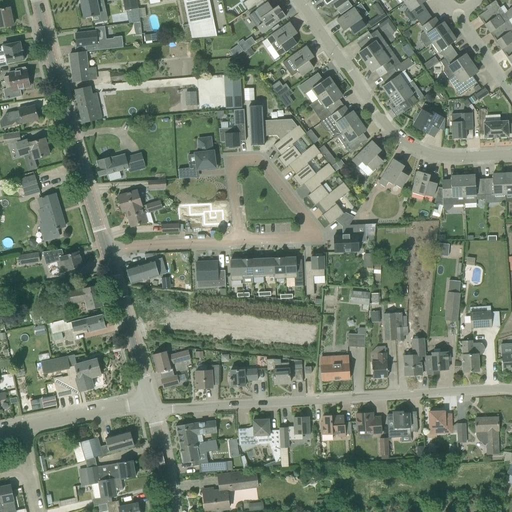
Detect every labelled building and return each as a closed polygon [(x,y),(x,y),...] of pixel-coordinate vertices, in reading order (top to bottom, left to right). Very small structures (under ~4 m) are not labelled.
[(80,0),(85,18),(99,15),(97,3),(103,1),(103,0),(80,0)] [(122,0),(124,11),(137,9),(135,0),(122,0)] [(183,0),(189,25),(192,39),(217,37),(209,0),(183,0)] [(248,0),(243,4),(248,11),(264,0),(248,0)] [(321,0),(327,8),(333,4),(338,11),(349,3),(347,0),(321,0)] [(428,0),(427,0),(408,0),(405,2),(409,8),(404,13),(411,22),(427,11),(422,4),(428,0)] [(508,21),(511,18),(511,7),(508,11),(508,12),(502,16),(499,11),(501,9),(495,2),(486,8),(488,10),(478,17),(482,23),(483,22),(490,32),(489,33),(490,33),(508,21)] [(286,17),(278,6),(273,10),(268,3),(249,16),(257,28),(258,27),(263,33),(286,17)] [(372,7),(382,21),(387,17),(377,3),(372,7)] [(0,28),(13,26),(10,8),(0,10),(0,28)] [(336,21),(344,32),(349,28),(354,35),(366,27),(361,20),(362,19),(354,8),(336,21)] [(377,25),(381,31),(386,28),(392,24),(387,18),(377,25)] [(422,27),(425,31),(420,35),(419,39),(426,48),(433,43),(449,32),(443,23),(437,27),(433,20),(422,27)] [(508,21),(490,33),(494,39),(495,39),(502,49),(501,50),(511,42),(511,26),(508,21)] [(267,39),(279,57),(297,45),(292,37),(297,34),(290,23),(267,39)] [(382,52),(388,47),(377,30),(370,35),(370,34),(359,42),(364,49),(359,53),(366,63),(382,52)] [(97,41),(96,31),(75,33),(77,47),(85,46),(86,52),(123,48),(122,37),(114,38),(114,39),(97,41)] [(444,59),(455,52),(450,45),(456,41),(449,32),(433,43),(444,59)] [(243,52),(249,48),(243,41),(238,44),(243,52)] [(511,42),(501,50),(505,56),(506,55),(511,63),(511,42)] [(23,53),(21,53),(20,50),(21,50),(20,43),(14,44),(9,45),(9,46),(1,47),(1,48),(0,48),(0,67),(8,66),(8,64),(24,61),(24,59),(25,57),(25,55),(23,53)] [(230,51),(234,58),(242,52),(238,46),(230,51)] [(302,76),(314,68),(309,61),(314,57),(307,47),(282,64),(287,70),(294,65),(302,76)] [(378,69),(383,76),(400,64),(395,56),(388,61),(382,52),(366,63),(373,73),(378,69)] [(449,79),(471,64),(465,54),(459,58),(455,52),(444,59),(440,62),(444,67),(443,72),(449,79)] [(70,55),(73,82),(90,80),(97,79),(95,68),(88,69),(86,53),(70,55)] [(248,58),(244,53),(238,57),(242,62),(248,58)] [(426,71),(431,68),(427,62),(423,66),(426,71)] [(382,87),(389,97),(412,81),(400,65),(400,64),(383,76),(388,83),(382,87)] [(460,96),(477,84),(472,77),(478,73),(471,64),(449,79),(460,96)] [(4,90),(6,100),(22,97),(20,89),(30,87),(30,86),(31,85),(30,81),(29,80),(26,70),(25,70),(25,68),(17,70),(17,73),(9,75),(9,77),(4,78),(6,89),(4,90)] [(110,74),(111,82),(125,80),(124,72),(110,74)] [(240,74),(224,74),(226,108),(242,107),(240,74)] [(312,89),(319,99),(335,88),(328,78),(323,82),(318,74),(298,87),(302,93),(303,93),(304,95),(312,89)] [(407,110),(424,99),(412,81),(389,97),(396,107),(401,103),(407,110)] [(286,84),(283,87),(275,92),(279,98),(286,93),(290,90),(286,84)] [(90,87),(75,91),(82,123),(102,119),(99,104),(94,105),(90,87)] [(243,88),(244,100),(254,100),(253,88),(243,88)] [(319,124),(320,124),(331,116),(342,108),(337,101),(342,97),(335,88),(319,99),(310,106),(321,122),(319,124)] [(488,94),(485,89),(475,95),(478,100),(488,94)] [(437,97),(439,99),(442,97),(440,95),(441,94),(438,90),(434,93),(437,97)] [(472,106),(467,100),(462,103),(467,109),(472,106)] [(22,124),(39,119),(38,117),(39,117),(38,112),(37,113),(35,106),(27,109),(27,108),(18,110),(19,111),(15,112),(14,112),(6,114),(8,124),(17,122),(18,125),(22,124)] [(281,141),(281,140),(297,127),(292,120),(263,121),(263,106),(249,106),(251,146),(265,145),(264,136),(277,136),(281,141)] [(334,139),(337,137),(359,122),(352,112),(347,116),(342,108),(331,116),(338,126),(329,132),(334,139)] [(246,141),(244,110),(234,111),(235,128),(219,129),(220,143),(226,142),(226,147),(228,147),(228,149),(235,149),(235,147),(239,147),(239,142),(246,141)] [(422,110),(419,115),(417,113),(412,121),(415,123),(413,126),(427,134),(432,125),(438,129),(444,132),(445,120),(443,119),(444,119),(430,111),(429,114),(422,110)] [(461,114),(451,114),(452,122),(453,140),(466,139),(465,131),(473,130),(472,113),(461,114)] [(484,123),(485,138),(494,138),(495,138),(498,137),(498,138),(499,138),(499,137),(508,137),(508,135),(511,134),(511,128),(508,128),(507,122),(500,122),(500,115),(491,115),(492,123),(484,123)] [(359,122),(337,137),(349,154),(366,143),(360,135),(366,131),(359,122)] [(285,168),(288,166),(301,156),(301,155),(292,145),(305,134),(299,126),(297,127),(281,140),(281,141),(273,146),(281,156),(277,159),(280,164),(281,163),(285,168)] [(27,141),(21,143),(20,132),(3,135),(5,144),(16,143),(20,158),(32,154),(34,160),(50,155),(45,139),(28,144),(27,141)] [(195,154),(195,155),(197,170),(198,170),(206,169),(207,171),(218,169),(217,159),(215,160),(214,152),(213,152),(211,138),(198,140),(200,153),(195,154)] [(377,156),(381,151),(372,141),(352,161),(358,167),(362,163),(366,166),(367,165),(373,172),(383,161),(377,156)] [(301,156),(288,166),(296,175),(292,178),(295,183),(296,182),(300,187),(303,184),(316,174),(307,164),(320,153),(314,145),(306,151),(301,155),(301,156)] [(97,168),(99,177),(128,169),(129,173),(146,169),(141,153),(126,157),(125,155),(112,158),(111,157),(97,161),(98,167),(97,168)] [(405,166),(393,159),(378,184),(385,188),(388,182),(393,185),(394,184),(401,189),(408,177),(401,172),(405,166)] [(318,203),(328,194),(320,184),(335,172),(328,164),(316,174),(303,184),(311,194),(307,197),(314,205),(318,203)] [(179,179),(195,178),(194,168),(189,168),(178,170),(179,179)] [(433,198),(437,184),(429,182),(430,175),(418,172),(412,193),(424,197),(425,196),(433,198)] [(505,195),(504,175),(492,175),(493,182),(484,182),(485,196),(505,195)] [(485,196),(484,182),(475,183),(475,176),(463,177),(464,205),(465,205),(464,197),(485,196)] [(38,193),(33,177),(21,181),(26,197),(38,193)] [(464,205),(463,177),(451,177),(451,184),(442,184),(443,206),(464,205)] [(166,188),(166,181),(149,182),(149,189),(166,188)] [(318,203),(326,213),(321,216),(325,221),(326,221),(330,225),(337,219),(344,214),(335,203),(350,191),(343,183),(328,194),(318,203)] [(123,213),(126,211),(142,206),(137,190),(118,197),(123,213)] [(59,237),(57,230),(65,227),(54,194),(38,200),(41,209),(38,210),(42,224),(39,225),(44,242),(59,237)] [(160,201),(142,206),(126,211),(131,227),(147,222),(145,214),(162,208),(160,201)] [(189,206),(189,216),(203,215),(204,226),(224,225),(223,211),(216,211),(216,210),(211,210),(211,205),(189,206)] [(366,242),(366,225),(350,226),(355,217),(345,213),(344,214),(337,219),(345,226),(345,235),(342,235),(343,236),(334,236),(335,253),(359,252),(358,243),(366,242)] [(162,233),(171,232),(180,232),(179,224),(162,225),(162,233)] [(448,255),(449,244),(439,243),(438,255),(448,255)] [(62,274),(83,267),(80,257),(78,257),(76,253),(64,257),(61,250),(43,253),(46,265),(58,262),(62,274)] [(19,257),(20,266),(40,263),(38,254),(19,257)] [(313,277),(324,277),(324,256),(322,256),(322,255),(316,255),(316,257),(311,257),(312,262),(305,262),(306,295),(314,295),(313,277)] [(264,277),(274,277),(275,277),(274,258),(263,259),(264,277)] [(274,258),(275,277),(274,277),(275,279),(285,279),(284,258),(285,258),(274,258)] [(284,258),(285,279),(297,278),(296,258),(285,258),(284,258)] [(242,260),(243,278),(253,278),(252,259),(242,260)] [(263,259),(252,259),(253,278),(264,277),(263,259)] [(155,260),(127,269),(132,284),(159,276),(155,260)] [(243,281),(243,278),(242,260),(230,260),(231,281),(243,281)] [(219,271),(219,270),(218,270),(217,261),(196,262),(197,280),(210,280),(210,287),(226,286),(225,270),(224,270),(224,271),(219,271)] [(170,279),(170,277),(162,279),(163,289),(175,287),(174,279),(170,279)] [(35,295),(38,290),(29,284),(28,287),(32,289),(30,292),(35,295)] [(103,307),(98,286),(82,290),(53,296),(54,301),(57,300),(59,306),(64,306),(64,304),(85,300),(87,311),(103,307)] [(369,305),(370,293),(351,291),(350,303),(369,305)] [(447,292),(444,320),(457,322),(460,294),(447,292)] [(471,328),(491,327),(491,312),(490,306),(470,308),(471,328)] [(42,309),(31,312),(34,325),(45,322),(42,309)] [(384,342),(397,341),(396,328),(408,327),(407,316),(402,316),(402,313),(383,314),(384,342)] [(89,332),(105,328),(105,327),(106,325),(106,321),(105,321),(103,320),(102,315),(71,323),(73,329),(74,332),(89,329),(89,332)] [(50,325),(52,334),(62,332),(69,330),(67,324),(66,320),(50,325)] [(403,336),(408,335),(408,327),(396,328),(397,341),(403,340),(403,336)] [(365,348),(365,338),(365,328),(358,328),(358,334),(348,334),(348,347),(365,348)] [(422,375),(421,356),(425,355),(424,338),(412,339),(413,356),(404,356),(405,376),(422,375)] [(463,355),(464,372),(479,372),(478,355),(480,355),(482,354),(484,352),(484,350),(484,348),(483,346),(481,344),(479,343),(472,344),(472,341),(462,341),(463,355)] [(511,343),(500,345),(501,356),(502,356),(503,370),(511,369),(511,371),(511,370),(511,343)] [(373,378),(388,377),(387,362),(386,346),(377,347),(371,353),(373,378)] [(191,360),(189,351),(169,356),(168,351),(153,355),(157,373),(173,369),(171,365),(191,360)] [(426,357),(427,375),(435,374),(435,371),(448,370),(447,361),(450,361),(449,352),(432,353),(432,356),(426,357)] [(76,375),(80,392),(93,388),(90,376),(100,373),(100,375),(101,375),(97,360),(76,365),(74,355),(41,362),(43,375),(67,370),(69,376),(76,375)] [(321,365),(322,381),(350,379),(348,356),(336,357),(336,364),(321,365)] [(274,384),(290,383),(290,369),(289,369),(289,363),(281,364),(280,359),(274,359),(267,359),(267,371),(274,370),(274,384)] [(219,382),(219,365),(207,366),(207,371),(196,372),(196,381),(195,382),(195,386),(197,387),(197,389),(213,388),(212,382),(219,382)] [(230,371),(231,387),(246,386),(245,381),(258,381),(257,370),(245,370),(230,371)] [(58,399),(80,394),(80,392),(76,375),(69,376),(54,380),(58,399)] [(177,376),(161,380),(163,388),(179,384),(177,376)] [(43,407),(41,399),(30,401),(32,411),(43,409),(43,407)] [(411,437),(410,432),(418,432),(417,416),(410,416),(409,415),(408,413),(404,414),(404,411),(393,412),(394,419),(387,420),(388,438),(411,437)] [(437,434),(452,433),(451,426),(445,427),(445,412),(429,412),(430,429),(437,428),(437,434)] [(371,435),(381,434),(380,417),(373,418),(373,413),(356,414),(357,431),(371,431),(371,435)] [(346,437),(346,435),(352,434),(351,422),(344,423),(344,416),(332,417),(332,416),(323,416),(323,422),(321,422),(322,435),(339,434),(339,437),(346,437)] [(309,417),(294,418),(295,439),(302,439),(301,435),(310,435),(309,417)] [(485,441),(487,442),(487,455),(498,454),(497,431),(498,431),(498,418),(475,419),(476,432),(478,432),(478,436),(480,438),(483,441),(485,441)] [(244,429),(238,429),(239,446),(254,445),(255,446),(259,445),(269,444),(276,463),(281,461),(280,448),(280,442),(279,430),(270,431),(269,425),(271,424),(270,424),(269,424),(268,422),(269,421),(269,419),(253,420),(253,429),(247,429),(247,430),(245,431),(244,429)] [(197,435),(217,433),(216,421),(215,421),(193,424),(192,424),(177,426),(181,447),(196,444),(199,443),(197,435)] [(465,424),(457,424),(458,433),(458,443),(466,443),(465,424)] [(289,448),(288,428),(279,428),(279,430),(280,442),(280,448),(289,448)] [(80,443),(85,460),(118,451),(118,450),(134,446),(130,432),(113,437),(106,439),(107,445),(100,447),(99,443),(96,438),(80,443)] [(380,455),(381,455),(382,460),(389,460),(388,439),(380,439),(380,455)] [(203,442),(199,443),(196,444),(181,447),(184,464),(192,462),(193,467),(199,466),(200,465),(198,455),(203,454),(203,452),(206,452),(206,453),(218,451),(216,440),(203,442)] [(229,449),(238,448),(236,440),(228,441),(229,449)] [(425,457),(424,449),(424,446),(417,447),(417,457),(425,457)] [(424,449),(425,457),(436,456),(435,448),(424,449)] [(256,452),(241,455),(242,466),(258,463),(256,452)] [(40,469),(46,468),(44,456),(37,457),(40,469)] [(89,484),(92,484),(104,482),(104,481),(109,480),(121,478),(121,479),(135,477),(133,461),(119,463),(120,471),(100,474),(99,467),(86,469),(89,484)] [(227,462),(215,462),(216,472),(228,471),(227,466),(227,462)] [(213,489),(203,490),(206,511),(229,509),(227,492),(259,489),(256,471),(218,476),(220,491),(213,492),(213,489)] [(104,482),(92,484),(95,500),(112,497),(111,492),(123,490),(121,479),(121,478),(109,480),(104,481),(104,482)] [(11,485),(0,487),(0,499),(2,511),(16,511),(11,511),(9,511),(7,503),(14,501),(11,485)] [(139,511),(138,504),(120,508),(119,501),(107,504),(108,511),(139,511)] [(247,503),(248,511),(263,510),(262,502),(247,503)]
